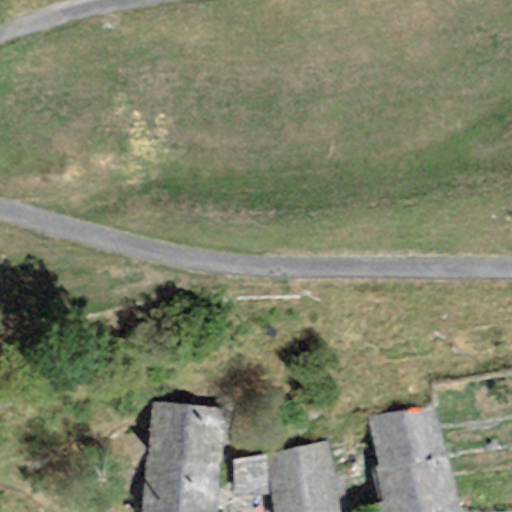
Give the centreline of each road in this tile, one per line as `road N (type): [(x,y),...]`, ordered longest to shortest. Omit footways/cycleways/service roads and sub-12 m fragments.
road 1 (track): [(0,209),(199,261),(511,268)]
road 2 (track): [(124,0),(0,33)]
